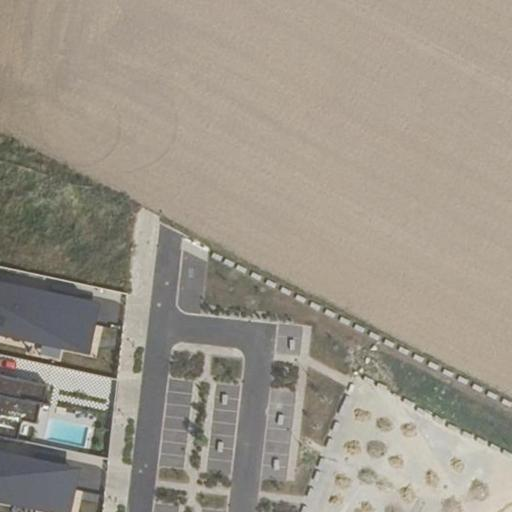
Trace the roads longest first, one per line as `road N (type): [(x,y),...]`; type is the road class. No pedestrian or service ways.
road 1 (residential): [(191,0),(160,319)]
road 2 (residential): [(244,511),(264,344),(259,333),(241,328),(160,319)]
road 3 (residential): [(160,319),(140,511)]
